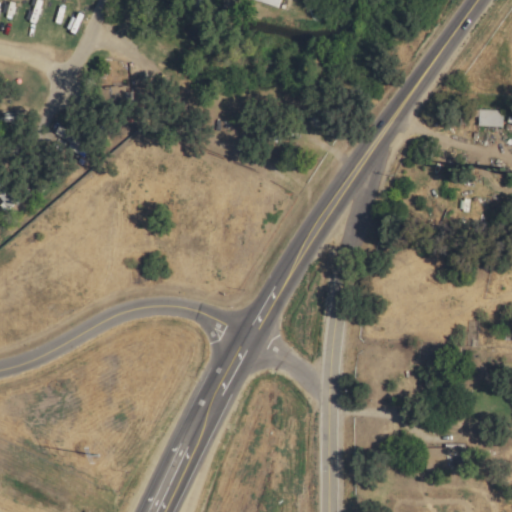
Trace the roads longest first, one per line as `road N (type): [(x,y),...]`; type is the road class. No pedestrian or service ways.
road 1 (residential): [(246,342),(207,321),(155,312),(0,377)]
road 2 (residential): [(387,133),(246,342)]
road 3 (residential): [(246,342),(307,376),(318,393),(339,511)]
road 4 (tertiary): [(246,342),(161,511)]
road 5 (residential): [(387,133),(481,0)]
